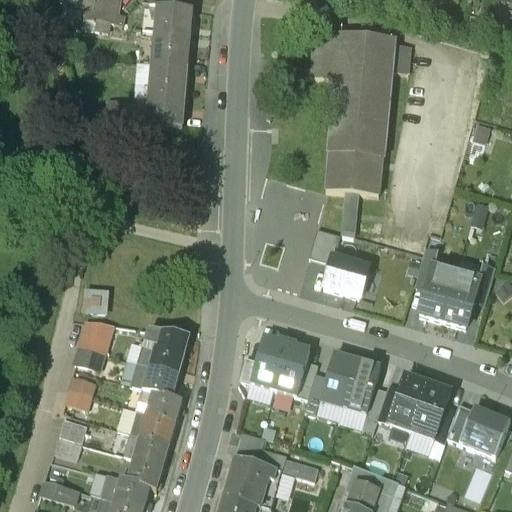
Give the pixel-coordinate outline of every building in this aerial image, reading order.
[(119,2),(110,0),(88,0),(84,24),(122,31),(124,21),(116,20),(119,2)] [(189,40),(153,36),(153,37),(154,38),(151,71),(183,74),(185,75),(187,49),(186,49),(187,41),(189,41),(189,40)] [(394,47),(314,39),(311,72),(306,72),(305,77),(305,83),(335,86),(328,160),(329,160),(325,197),(377,202),(381,165),(383,165),(383,163),(382,163),(391,79),(407,80),(409,53),(394,51),(394,47)] [(148,69),(138,69),(137,103),(147,103),(148,69)] [(151,71),(148,104),(147,104),(147,106),(183,109),(183,108),(182,108),(184,83),(183,83),(183,74),(151,71)] [(127,108),(107,106),(105,126),(125,128),(127,108)] [(183,109),(147,106),(146,107),(147,107),(145,127),(144,130),(181,133),(181,131),(180,130),(182,110),(183,110),(183,109)] [(342,243),(353,245),(357,200),(345,199),(342,243)] [(308,264),(330,271),(332,263),(333,264),(340,242),(317,236),(308,264)] [(415,292),(426,296),(432,274),(436,261),(424,257),(415,292)] [(330,271),(323,294),(359,305),(368,274),(333,264),(332,263),(330,271)] [(426,296),(419,322),(442,329),(455,280),(432,274),(426,296)] [(479,287),(473,309),(484,312),(494,277),(482,274),(478,287),(479,287)] [(455,280),(442,329),(465,335),(473,309),(479,287),(478,287),(455,280)] [(105,301),(86,299),(85,317),(103,319),(105,301)] [(113,332),(87,328),(80,354),(97,360),(105,362),(113,332)] [(187,343),(148,337),(144,350),(138,371),(149,374),(178,383),(184,361),(182,360),(187,343)] [(250,390),(273,396),(287,348),(279,346),(279,348),(263,344),(256,367),(250,390)] [(294,351),(287,348),(273,396),(296,403),(306,368),(309,357),(294,353),(294,351)] [(97,360),(80,354),(75,369),(93,374),(97,360)] [(334,362),(321,409),(343,415),(356,368),(334,362)] [(239,386),(250,390),(256,367),(245,364),(239,386)] [(306,368),(296,403),(308,406),(318,372),(306,368)] [(343,415),(366,421),(374,394),(379,375),(356,368),(343,415)] [(178,383),(149,374),(142,397),(152,400),(152,399),(171,405),(172,404),(178,383)] [(410,439),(427,391),(404,383),(400,397),(388,431),(410,439)] [(94,391),(72,385),(69,397),(91,404),(94,391)] [(427,391),(410,439),(433,447),(445,413),(450,400),(427,391)] [(388,431),(400,397),(387,392),(386,398),(377,424),(376,427),(388,431)] [(374,394),(366,421),(377,424),(386,398),(374,394)] [(91,404),(69,397),(65,409),(88,416),(91,404)] [(171,405),(152,399),(152,400),(146,421),(175,430),(181,407),(172,404),(171,405)] [(446,445),(458,450),(472,417),(458,411),(446,445)] [(445,413),(433,447),(444,451),(446,445),(456,417),(445,413)] [(509,429),(473,415),(472,417),(458,450),(494,465),(509,429)] [(146,421),(137,419),(131,441),(168,452),(175,430),(146,421)] [(87,433),(64,426),(59,443),(82,450),(87,433)] [(168,452),(131,441),(124,463),(133,466),(162,474),(168,452)] [(82,450),(59,443),(54,458),(77,465),(82,450)] [(271,511),(281,477),(233,464),(223,503),(253,511),(271,511)] [(318,475),(285,465),(282,478),(314,488),(318,475)] [(162,474),(133,466),(127,487),(127,488),(149,494),(149,495),(155,497),(162,474)] [(72,482),(48,474),(44,486),(68,494),(72,482)] [(127,487),(120,485),(113,508),(127,511),(143,511),(149,495),(149,494),(127,488),(127,487)] [(68,494),(44,486),(40,500),(74,511),(79,497),(68,494)] [(373,511),(379,496),(355,488),(346,511),(373,511)] [(253,511),(223,503),(220,511),(253,511)]
